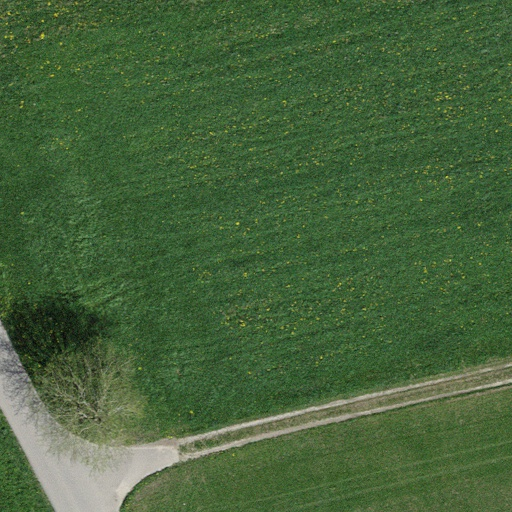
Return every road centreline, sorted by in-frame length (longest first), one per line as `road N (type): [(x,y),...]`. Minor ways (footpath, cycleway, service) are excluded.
road 1 (track): [(47,487),(511,385)]
road 2 (unclassified): [(0,376),(62,511)]
